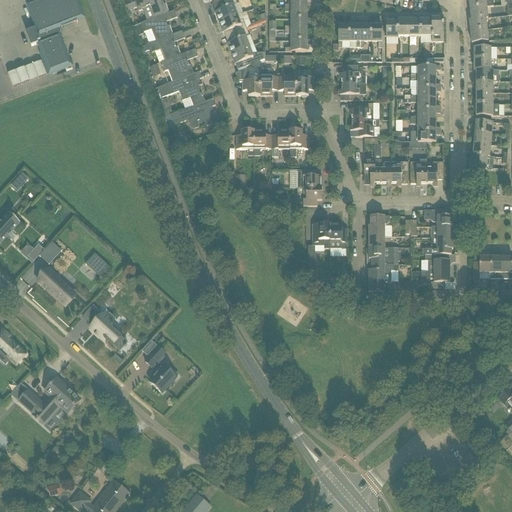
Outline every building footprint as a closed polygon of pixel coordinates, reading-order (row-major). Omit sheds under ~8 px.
[(57,29),(59,34),(61,30),(84,21),(76,0),(45,0),(29,7),(36,30),(44,27),(57,29)] [(150,8),(154,20),(165,16),(169,14),(165,5),(164,6),(161,0),(141,0),(134,3),(135,3),(137,8),(138,12),(150,8)] [(235,0),(232,0),(223,4),(225,9),(215,13),(218,23),(237,16),(233,6),(237,5),(235,0)] [(312,3),(311,0),(291,0),(291,6),(285,6),(285,10),(307,10),(307,3),(312,3)] [(468,0),(470,10),(486,8),(493,7),(492,0),(468,0)] [(470,10),(471,21),(485,20),(488,20),(486,8),(470,10)] [(291,21),(312,21),(312,17),(307,17),(307,10),(285,10),(285,14),(291,14),(291,21)] [(147,22),(140,25),(143,33),(144,34),(152,31),(156,42),(172,35),(169,27),(168,28),(165,21),(167,20),(165,16),(154,20),(147,22)] [(233,30),(235,35),(247,31),(246,27),(243,20),(239,22),(237,16),(218,23),(222,34),(233,30)] [(444,44),(444,19),(437,19),(437,21),(432,21),(432,38),(432,44),(444,44)] [(469,21),(470,33),(486,31),(485,20),(471,21),(469,21)] [(265,24),(265,21),(260,23),(260,22),(251,25),(246,27),(247,31),(265,24)] [(285,31),(307,31),(307,24),(312,24),(312,21),(291,21),(291,28),(285,28),(285,31)] [(397,21),(397,23),(398,38),(409,38),(409,21),(397,21)] [(420,21),(409,21),(409,38),(420,38),(420,21)] [(420,21),(420,38),(432,38),(432,21),(420,21)] [(342,43),(349,43),(349,22),(346,22),(346,27),(338,27),(338,46),(338,49),(342,49),(342,43)] [(349,22),(349,43),(349,50),(356,50),(356,49),(360,49),(360,27),(353,27),(353,22),(349,22)] [(360,27),(360,49),(364,49),(364,43),(371,43),(371,22),(367,22),(367,27),(360,27)] [(375,22),(371,22),(371,43),(378,43),(378,49),(382,49),(382,27),(375,27),(375,22)] [(386,23),(386,33),(386,40),(398,40),(398,38),(397,23),(386,23)] [(139,36),(144,34),(143,33),(140,25),(135,27),(139,36)] [(37,44),(49,75),(71,66),(59,34),(57,29),(44,27),(36,30),(26,34),(31,47),(37,44)] [(227,45),(231,55),(249,48),(245,38),(249,37),(247,31),(235,35),(237,41),(227,45)] [(291,42),(312,42),(312,39),(307,39),(307,31),(285,31),(285,35),(291,35),(291,42)] [(471,45),(481,43),(488,43),(486,31),(470,33),(471,45)] [(175,41),(172,35),(156,42),(148,45),(150,51),(151,54),(161,50),(165,62),(180,56),(177,48),(176,48),(173,41),(175,41)] [(285,53),(307,53),(307,46),(312,46),(312,42),(291,42),(291,49),(285,49),(285,53)] [(251,54),(249,48),(231,55),(234,66),(245,62),(247,67),(253,65),(257,64),(259,63),(260,62),(265,60),(265,54),(251,54)] [(474,49),(474,61),(491,61),(497,61),(497,49),(491,49),(484,49),(474,49)] [(186,54),(180,56),(165,62),(162,63),(165,72),(168,71),(172,83),(194,75),(191,66),(189,67),(187,60),(188,59),(186,54)] [(297,67),(305,67),(305,58),(296,58),(297,67)] [(474,72),(476,72),(491,72),(491,71),(491,61),(474,61),(474,72)] [(149,69),(153,78),(161,75),(157,66),(149,69)] [(440,72),(440,68),(418,68),(418,75),(410,75),(410,79),(436,79),(436,72),(440,72)] [(342,80),(342,86),(366,86),(366,78),(363,78),(363,69),(349,69),(349,75),(340,75),(340,80),(342,80)] [(248,97),(260,97),(260,78),(249,78),(248,77),(249,76),(247,71),(236,75),(239,84),(242,84),(242,93),(248,93),(248,97)] [(278,92),(278,78),(272,78),(272,71),(260,71),(260,78),(260,97),(272,97),(272,92),(278,92)] [(493,71),(491,71),(491,72),(476,72),(476,83),(493,83),(493,78),(499,78),(499,71),(493,71)] [(194,75),(172,83),(157,89),(162,100),(179,93),(182,102),(190,99),(193,108),(205,103),(197,82),(203,79),(200,73),(194,75)] [(284,97),(296,97),(296,78),(278,78),(278,92),(284,92),(284,97)] [(296,78),(296,97),(308,97),(308,92),(314,92),(314,78),(296,78)] [(418,90),(440,90),(440,86),(435,86),(436,79),(410,79),(410,83),(418,83),(418,90)] [(476,95),(493,95),(493,83),(476,83),(476,95)] [(349,103),(359,103),(363,103),(363,96),(366,97),(366,86),(342,86),(342,92),(340,92),(340,96),(349,96),(349,103)] [(410,101),(435,101),(435,94),(440,94),(440,90),(418,90),(418,97),(410,97),(410,101)] [(474,106),(493,106),(493,95),(476,95),(476,101),(474,101),(474,106)] [(164,119),(171,116),(172,116),(166,100),(158,103),(164,119)] [(172,116),(171,116),(175,126),(190,120),(189,124),(190,125),(190,127),(191,128),(192,129),(193,130),(205,126),(206,127),(218,123),(214,114),(211,115),(209,109),(215,107),(213,100),(205,103),(193,108),(185,111),(172,116)] [(418,111),(440,111),(440,108),(435,108),(435,101),(410,101),(410,104),(418,104),(418,111)] [(352,122),(373,122),(373,105),(359,105),(359,111),(350,111),(350,116),(352,116),(352,122)] [(474,106),(474,111),(476,111),(476,118),(486,118),(493,118),(499,118),(499,106),(493,106),(474,106)] [(410,122),(435,122),(435,115),(440,115),(440,111),(418,111),(418,118),(410,118),(410,122)] [(352,128),(350,128),(350,132),(356,132),(356,139),(379,139),(379,122),(373,122),(352,122),(352,128)] [(435,129),(435,122),(410,122),(410,126),(417,126),(417,133),(440,133),(440,129),(435,129)] [(493,124),(476,122),(475,134),(492,136),(493,124)] [(248,158),(254,158),(254,132),(242,132),(242,137),(236,137),(236,151),(248,151),(248,158)] [(254,132),(254,158),(260,157),(260,151),(272,151),(272,137),(266,137),(266,132),(254,132)] [(278,151),(290,151),(290,132),(278,132),(278,137),(272,137),(272,151),(272,159),(278,158),(278,151)] [(296,151),(298,151),(308,151),(308,137),(302,137),(302,132),(290,132),(290,151),(290,159),(296,159),(296,151)] [(410,144),(414,144),(425,144),(435,144),(435,137),(440,137),(440,133),(417,133),(410,133),(410,140),(410,144)] [(475,134),(474,145),(491,147),(492,136),(475,134)] [(474,145),(473,156),(473,157),(490,158),(491,147),(474,145)] [(473,157),(473,156),(471,156),(470,168),(486,170),(486,169),(490,170),(492,170),(493,159),(490,158),(473,157)] [(374,162),(364,162),(364,178),(370,178),(370,187),(375,187),(375,185),(381,185),(381,164),(381,161),(374,162)] [(427,185),(427,170),(427,161),(420,161),(420,164),(410,164),(410,186),(416,186),(416,187),(421,187),(421,185),(427,185)] [(391,187),(391,185),(391,164),(381,164),(381,185),(387,185),(387,187),(391,187)] [(391,164),(391,185),(397,185),(397,187),(401,187),(401,186),(407,186),(407,164),(394,164),(391,164)] [(433,170),(427,170),(427,185),(433,185),(433,187),(437,187),(437,181),(443,181),(443,164),(433,164),(433,170)] [(297,172),(297,190),(322,190),(322,178),(317,178),(317,172),(297,172)] [(22,174),(10,187),(16,192),(27,180),(22,174)] [(245,191),(245,177),(235,176),(235,190),(245,191)] [(322,190),(297,190),(297,196),(303,196),(303,208),(317,208),(317,202),(322,202),(322,190)] [(437,224),(437,228),(453,228),(453,217),(448,217),(448,212),(431,212),(431,222),(433,224),(437,224)] [(0,222),(0,246),(20,224),(9,214),(1,224),(0,222)] [(369,236),(369,239),(385,239),(385,236),(385,228),(389,228),(389,218),(370,218),(370,227),(369,227),(369,236)] [(315,247),(315,248),(324,248),(324,251),(332,251),(332,245),(332,226),(312,226),(312,245),(312,247),(315,247)] [(332,245),(332,251),(342,250),(342,251),(348,251),(348,231),(342,231),(342,226),(332,226),(332,245)] [(431,240),(437,240),(453,240),(453,228),(437,228),(431,228),(431,240)] [(385,239),(369,239),(369,249),(385,249),(385,239)] [(437,240),(437,250),(425,250),(425,255),(425,256),(445,256),(452,256),(452,251),(453,251),(453,240),(437,240)] [(52,243),(45,251),(54,260),(62,252),(52,243)] [(34,251),(28,257),(34,263),(39,257),(45,251),(39,246),(34,251)] [(385,249),(369,249),(369,261),(373,261),(373,266),(393,266),(393,249),(385,249)] [(95,255),(85,266),(100,279),(110,268),(95,255)] [(428,273),(450,273),(450,262),(445,262),(445,256),(425,256),(425,262),(427,262),(428,273)] [(511,258),(501,259),(501,281),(511,280),(511,258)] [(490,275),(490,259),(479,259),(479,264),(474,264),(474,284),(480,284),(480,281),(490,281),(490,275)] [(490,281),(501,281),(501,259),(490,259),(490,275),(490,281)] [(369,272),(369,283),(385,283),(391,283),(391,273),(393,273),(393,272),(393,266),(373,266),(373,272),(369,272)] [(76,297),(57,280),(59,278),(50,270),(48,271),(48,272),(48,271),(38,282),(42,286),(44,284),(50,290),(48,291),(66,308),(76,297)] [(421,273),(421,285),(428,285),(431,285),(431,290),(435,290),(445,290),(445,284),(450,284),(450,273),(428,273),(421,273)] [(385,283),(369,283),(369,294),(374,294),(374,300),(391,300),(391,294),(385,294),(385,283)] [(93,306),(88,311),(98,320),(90,329),(99,338),(101,336),(113,346),(119,352),(124,347),(125,348),(127,345),(126,345),(128,343),(121,337),(110,327),(111,325),(116,320),(106,311),(103,315),(93,306)] [(11,337),(2,330),(0,331),(0,352),(2,354),(0,356),(0,360),(5,365),(9,361),(16,368),(27,356),(9,339),(11,337)] [(151,342),(142,352),(147,357),(156,348),(157,347),(151,342)] [(159,349),(145,363),(152,369),(154,367),(155,368),(156,369),(157,370),(155,371),(153,373),(154,374),(149,379),(151,381),(149,383),(162,395),(177,379),(162,365),(166,360),(163,357),(165,355),(159,349)] [(77,399),(74,396),(74,397),(73,396),(72,395),(73,395),(70,392),(69,393),(57,381),(46,393),(50,397),(43,405),(28,392),(26,395),(18,403),(33,417),(41,408),(51,417),(61,407),(69,414),(80,402),(77,399)] [(21,385),(11,397),(16,402),(27,390),(21,385)] [(511,394),(508,391),(498,400),(511,415),(511,394)] [(51,417),(41,408),(33,417),(43,426),(51,417)] [(53,474),(48,470),(43,475),(48,480),(53,474)] [(84,511),(116,511),(129,495),(113,483),(94,508),(90,505),(92,503),(80,493),(71,505),(79,511),(84,511)] [(62,495),(59,486),(48,489),(51,498),(62,495)] [(0,511),(12,511),(17,506),(14,503),(15,502),(8,496),(0,506),(0,511)] [(182,511),(206,511),(210,508),(197,496),(182,511)]
